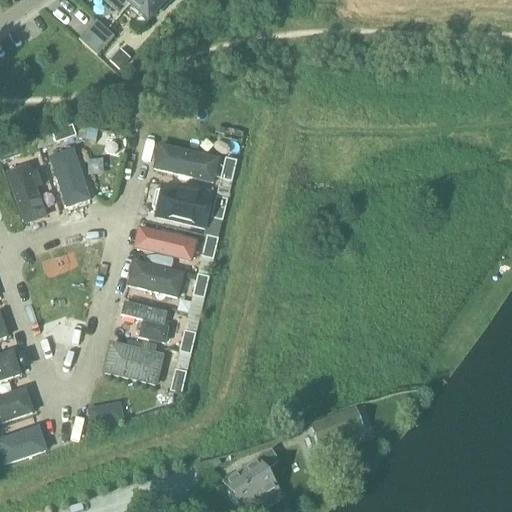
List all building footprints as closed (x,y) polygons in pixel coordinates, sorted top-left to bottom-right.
[(122,17),(130,7),(135,0),(105,0),(104,1),(122,17)] [(135,0),(130,7),(147,23),(166,3),(168,5),(172,0),(135,0)] [(87,32),(106,49),(114,39),(96,23),(87,32)] [(106,49),(87,32),(78,42),(97,58),(106,49)] [(72,127),(51,134),(55,146),(76,138),(72,127)] [(51,134),(34,140),(38,151),(55,146),(51,134)] [(34,140),(18,146),(21,157),(38,151),(34,140)] [(18,146),(0,151),(0,162),(0,164),(21,157),(18,146)] [(52,155),(72,214),(96,206),(76,148),(69,149),(52,155)] [(213,190),(217,173),(219,161),(160,151),(154,179),(202,187),(213,190)] [(7,168),(25,229),(49,221),(33,160),(17,165),(7,168)] [(220,182),(231,185),(236,163),(225,160),(220,182)] [(203,236),(207,223),(212,201),(211,203),(159,192),(151,226),(203,236)] [(210,221),(222,224),(227,202),(216,199),(210,221)] [(135,253),(193,266),(198,243),(187,240),(139,230),(135,253)] [(201,260),(213,262),(218,241),(206,238),(201,260)] [(133,268),(128,293),(179,303),(185,280),(133,268)] [(192,298),(204,301),(209,280),(197,277),(192,298)] [(0,339),(9,337),(2,315),(0,315),(0,339)] [(121,319),(117,338),(154,347),(159,327),(121,319)] [(190,358),(195,336),(184,333),(179,355),(190,358)] [(111,347),(104,382),(159,396),(164,375),(168,358),(111,347)] [(0,360),(0,382),(23,375),(17,355),(0,360)] [(179,355),(175,372),(186,375),(190,358),(179,355)] [(181,396),(186,375),(175,372),(170,394),(181,396)] [(0,426),(35,414),(27,394),(0,402),(0,426)] [(319,452),(364,435),(355,410),(309,427),(319,452)] [(0,444),(0,459),(1,463),(5,472),(52,456),(43,432),(7,442),(0,444)] [(241,511),(248,511),(277,493),(257,463),(224,485),(228,491),(227,496),(235,508),(240,509),(241,511)]
